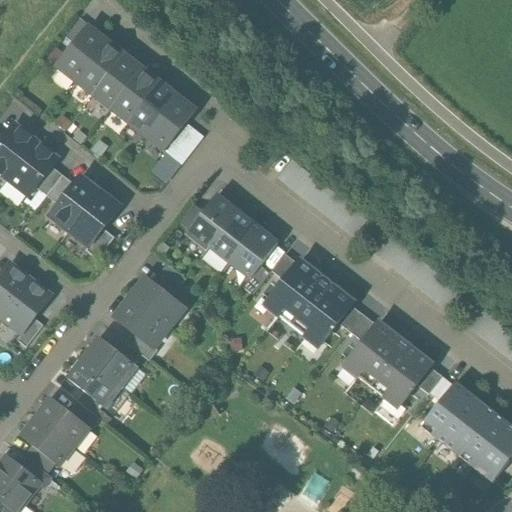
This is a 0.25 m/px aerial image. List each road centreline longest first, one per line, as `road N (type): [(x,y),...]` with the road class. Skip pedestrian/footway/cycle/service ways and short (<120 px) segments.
road 1 (residential): [(217,156),(333,252),(344,272),(365,276),(511,386)]
road 2 (secondary): [(275,0),(479,189),(511,209)]
road 3 (residential): [(103,2),(215,109),(217,156)]
road 4 (residential): [(157,220),(33,118)]
road 5 (residential): [(18,407),(92,310)]
